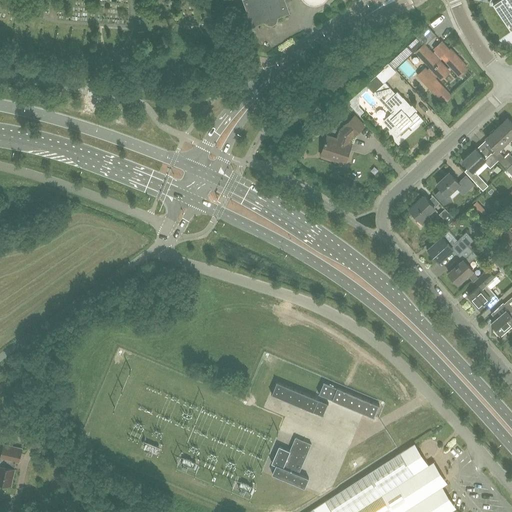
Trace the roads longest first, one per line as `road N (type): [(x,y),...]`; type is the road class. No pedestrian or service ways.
road 1 (unclassified): [(158,248),(192,268),(350,324),(429,394),(511,487)]
road 2 (primary): [(195,202),(347,283),(405,331),(511,445)]
road 3 (residential): [(511,381),(385,235),(381,215),(393,194),(510,87)]
road 4 (primary): [(511,422),(346,258),(209,175)]
road 5 (primary): [(193,168),(0,105)]
road 6 (unclassified): [(0,359),(158,248)]
road 7 (primary): [(0,135),(70,151),(180,195)]
road 8 (residential): [(0,166),(168,225)]
road 9 (tertiary): [(277,77),(391,0)]
road 10 (tertiary): [(277,77),(228,113),(193,168)]
